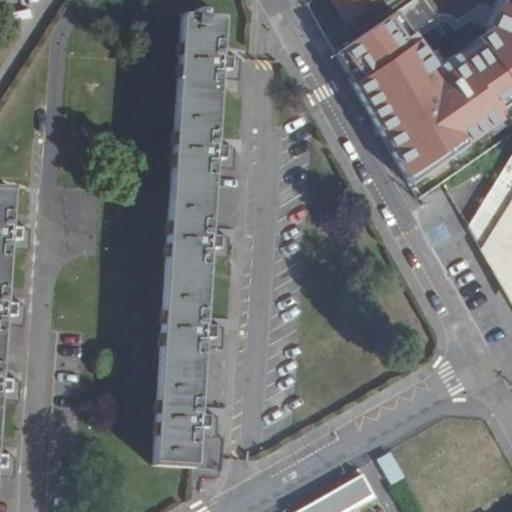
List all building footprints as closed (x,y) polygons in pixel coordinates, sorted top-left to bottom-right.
[(332,0),(349,25),(385,2),(383,0),(332,0)] [(511,0),(504,0),(492,29),(442,66),(421,39),(358,87),(410,188),(511,107),(511,0)] [(228,56),(230,15),(213,14),(213,7),(203,7),(202,14),(192,13),(158,464),(199,466),(201,433),(201,426),(214,426),(214,423),(213,413),(203,412),(208,343),(208,336),(220,337),(220,334),(220,324),(210,323),(214,254),(215,247),(225,248),(225,245),(226,236),(216,235),(221,165),(221,159),(231,159),(231,155),(231,145),(222,145),(226,75),(226,68),(237,69),(237,65),(237,56),(228,56)] [(421,39),(400,11),(341,56),(358,87),(421,39)] [(244,65),(237,65),(237,69),(226,68),(226,75),(241,82),(244,65)] [(511,152),(467,228),(511,306),(511,152)] [(237,155),(231,155),(231,159),(221,159),(221,165),(236,171),(237,155)] [(16,185),(0,184),(0,467),(9,468),(9,465),(9,453),(0,452),(3,400),(4,390),(13,391),(13,388),(14,377),(5,377),(8,323),(9,314),(19,315),(19,312),(19,302),(10,302),(12,248),(13,238),(23,239),(23,237),(23,227),(15,226),(16,185)] [(30,237),(23,237),(23,239),(13,238),(12,248),(29,253),(30,237)] [(215,247),(214,254),(230,260),(231,246),(225,245),(225,248),(215,247)] [(25,313),(19,312),(19,315),(9,314),(8,323),(24,329),(25,313)] [(208,336),(208,343),(224,350),(225,334),(220,334),(220,337),(208,336)] [(4,390),(3,400),(19,405),(19,388),(13,388),(13,391),(4,390)] [(201,426),(201,433),(217,441),(220,422),(214,423),(214,426),(201,426)] [(389,451),(375,459),(390,486),(404,478),(389,451)] [(0,467),(0,477),(15,482),(16,466),(9,465),(9,468),(0,467)] [(355,511),(377,500),(364,477),(302,511),(355,511)]
